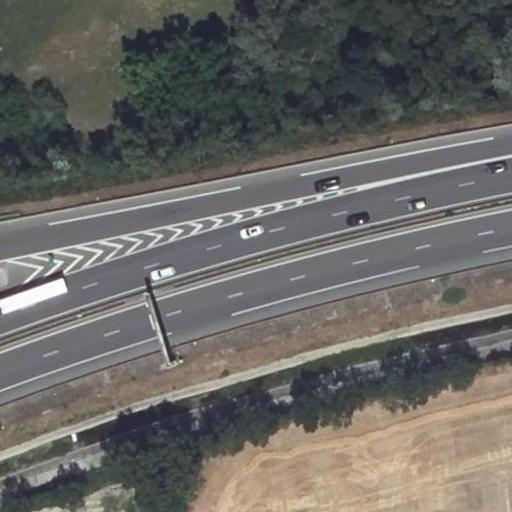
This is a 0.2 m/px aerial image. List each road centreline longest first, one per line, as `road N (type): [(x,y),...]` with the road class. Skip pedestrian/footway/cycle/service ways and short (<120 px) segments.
road 1 (trunk): [(0,371),(344,265),(511,229)]
road 2 (trunk): [(511,174),(323,215),(0,315)]
road 3 (motorway): [(511,147),(0,248)]
